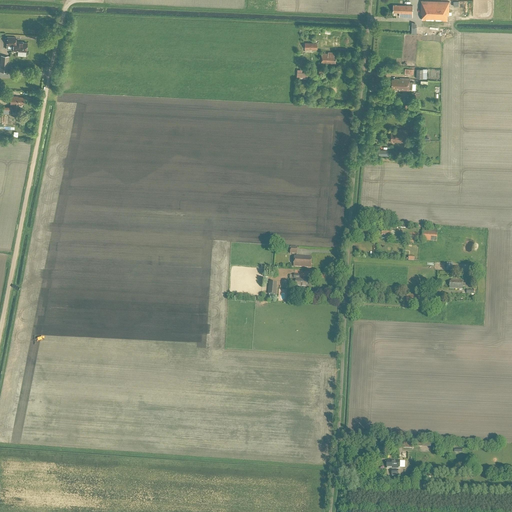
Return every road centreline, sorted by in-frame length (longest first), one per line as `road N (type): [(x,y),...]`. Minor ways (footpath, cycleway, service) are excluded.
road 1 (unclassified): [(330,511),(371,0)]
road 2 (unclassified): [(0,333),(54,50),(72,0)]
